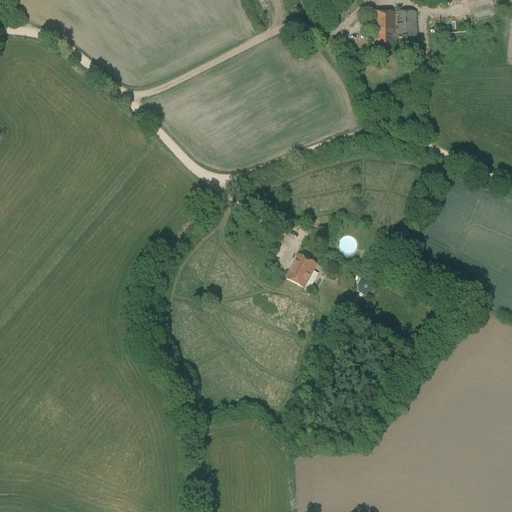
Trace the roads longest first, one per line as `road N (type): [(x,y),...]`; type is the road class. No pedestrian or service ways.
road 1 (track): [(217,187),(221,194),(150,275),(143,311),(184,415),(195,511)]
road 2 (track): [(511,184),(418,144),(349,138),(217,187)]
road 3 (track): [(217,187),(58,41),(0,29)]
